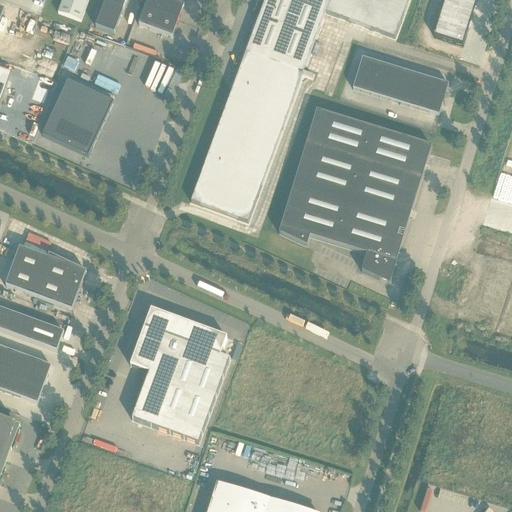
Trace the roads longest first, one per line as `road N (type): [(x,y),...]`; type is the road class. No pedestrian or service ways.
road 1 (unclassified): [(511,10),(406,351)]
road 2 (unclassified): [(132,251),(401,374)]
road 3 (unclassified): [(37,511),(132,251)]
road 4 (unclassified): [(132,251),(224,0)]
road 5 (unknown): [(363,496),(259,468),(223,468),(208,482),(199,511)]
road 6 (unclassified): [(0,190),(132,251)]
road 7 (unclassified): [(401,374),(358,511)]
